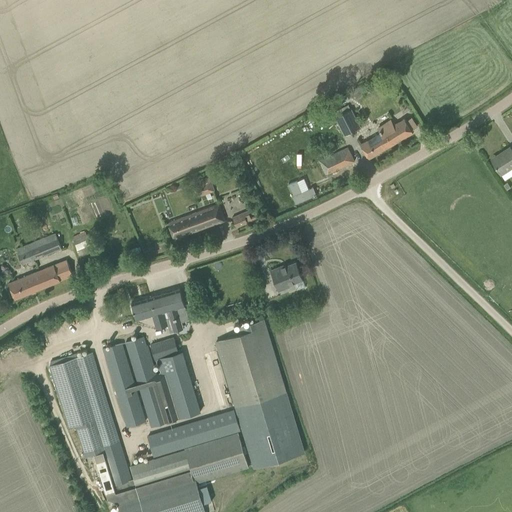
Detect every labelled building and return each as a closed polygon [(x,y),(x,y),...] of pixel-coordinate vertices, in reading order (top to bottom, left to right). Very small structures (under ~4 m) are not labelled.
[(335,117),(344,135),(360,127),(351,109),(335,117)] [(393,124),(391,119),(378,127),(380,129),(382,134),(369,142),(368,139),(360,144),(369,158),(413,132),(404,117),(393,124)] [(319,159),(325,174),(354,161),(348,147),(319,159)] [(503,153),(492,160),(501,174),(511,166),(511,150),(510,147),(502,152),(503,153)] [(200,184),(191,187),(195,198),(215,191),(209,176),(198,180),(200,184)] [(297,179),(289,184),(299,202),(318,190),(314,183),(304,189),(297,179)] [(219,203),(168,221),(174,239),(225,220),(219,203)] [(232,217),(236,227),(263,216),(261,212),(250,217),(247,210),(232,217)] [(72,236),(81,258),(94,253),(85,231),(72,236)] [(55,233),(16,248),(23,264),(61,248),(55,233)] [(8,283),(11,290),(15,299),(73,275),(66,259),(8,283)] [(290,287),(289,285),(303,280),(296,262),(282,267),(281,266),(270,270),(278,291),(290,287)] [(168,325),(164,312),(185,306),(180,288),(131,302),(136,319),(152,315),(156,328),(168,325)] [(270,315),(277,321),(282,314),(276,309),(270,315)] [(215,341),(235,407),(253,467),(304,451),(286,391),(264,319),(236,327),(238,334),(215,341)] [(173,420),(158,373),(155,374),(143,336),(125,342),(151,426),(173,420)] [(150,344),(155,360),(178,353),(174,337),(150,344)] [(103,348),(106,358),(127,426),(145,421),(122,343),(103,348)] [(131,479),(95,361),(92,352),(79,356),(78,353),(50,361),(50,365),(49,365),(69,427),(76,425),(85,457),(94,454),(108,498),(116,495),(117,495),(137,489),(134,478),(131,479)] [(158,373),(173,420),(201,411),(186,364),(158,373)] [(147,435),(153,457),(240,430),(234,409),(147,435)] [(248,466),(238,432),(130,466),(134,478),(137,489),(117,495),(121,511),(210,511),(215,511),(207,485),(206,481),(196,484),(195,482),(248,466)]
